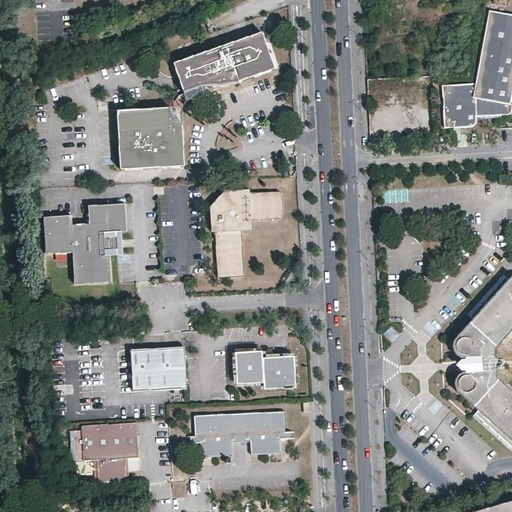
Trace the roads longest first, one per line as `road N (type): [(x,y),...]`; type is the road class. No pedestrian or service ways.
road 1 (primary): [(365,511),(349,158)]
road 2 (primary): [(317,0),(329,297)]
road 3 (primary): [(329,297),(342,511)]
road 4 (residential): [(163,306),(329,297)]
road 5 (residential): [(511,150),(349,158)]
road 6 (primary): [(349,158),(342,0)]
